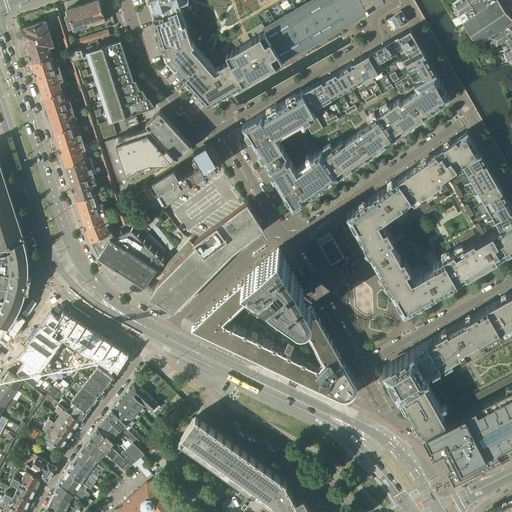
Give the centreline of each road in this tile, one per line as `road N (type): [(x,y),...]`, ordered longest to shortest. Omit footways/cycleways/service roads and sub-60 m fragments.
road 1 (residential): [(403,0),(371,19),(371,43),(215,132)]
road 2 (secondary): [(74,257),(0,33)]
road 3 (residential): [(288,240),(468,117)]
road 4 (residential): [(330,511),(310,479),(204,413),(230,372)]
road 5 (unclassified): [(147,347),(65,457),(36,511)]
road 6 (secondary): [(0,100),(59,272)]
road 7 (residential): [(511,280),(360,366)]
road 8 (unclassified): [(215,132),(184,113),(147,68),(124,0)]
road 9 (unclassified): [(161,336),(278,228)]
road 10 (unclassified): [(360,366),(288,240)]
road 11 (residential): [(468,117),(404,0)]
